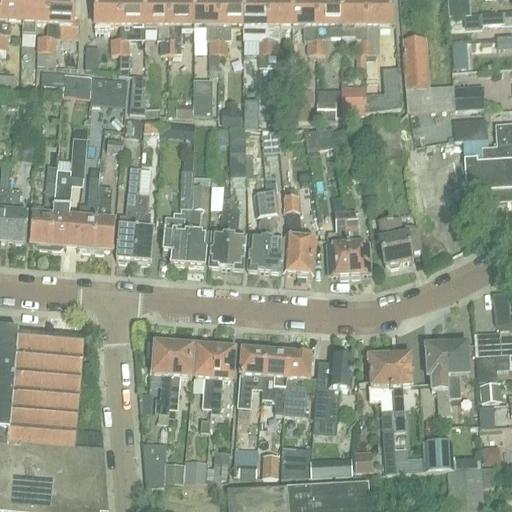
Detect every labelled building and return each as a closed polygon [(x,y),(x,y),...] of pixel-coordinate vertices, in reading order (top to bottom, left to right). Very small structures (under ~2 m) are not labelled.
[(23,25),(24,0),(0,0),(0,53),(5,54),(6,39),(10,39),(11,25),(22,25),(23,25)] [(48,27),(49,0),(24,0),(23,25),(22,38),(35,39),(36,26),(48,27)] [(74,1),(51,0),(49,0),(48,27),(47,41),(46,56),(54,57),(55,42),(59,42),(60,27),(72,28),(74,1)] [(446,0),(448,20),(470,19),(468,0),(446,0)] [(109,29),(119,29),(120,2),(95,2),(95,37),(109,37),(109,29)] [(144,29),(144,2),(120,2),(119,29),(119,43),(119,58),(119,71),(129,71),(129,58),(129,44),(144,44),(144,29)] [(168,58),(168,29),(168,2),(144,2),(144,29),(157,29),(157,44),(159,44),(160,58),(168,58)] [(193,29),(194,2),(168,2),(168,29),(168,58),(183,58),(183,32),(193,32),(193,29)] [(218,59),(218,29),(218,2),(194,2),(193,29),(207,29),(207,43),(209,43),(209,59),(209,75),(218,75),(218,59)] [(218,2),(218,29),(218,59),(227,59),(227,45),(230,44),(230,29),(242,29),(242,2),(218,2)] [(267,2),(242,2),(242,29),(243,29),(243,44),(257,45),(257,59),(259,59),(259,71),(267,71),(267,29),(267,2)] [(279,29),(292,29),(292,2),(267,2),(267,29),(267,71),(275,71),(275,59),(276,59),(276,44),(279,44),(279,29)] [(307,59),(316,59),(316,29),(316,2),(292,2),(292,29),(303,29),(303,46),(307,46),(307,59)] [(325,41),(341,41),(341,3),(316,2),(316,29),(316,59),(326,59),(326,44),(325,44),(325,41)] [(356,58),(365,59),(366,3),(341,3),(341,41),(341,42),(354,42),(356,44),(356,58)] [(391,3),(366,3),(365,59),(380,59),(380,29),(391,29),(391,3)] [(504,16),(482,17),(482,28),(489,28),(503,28),(504,28),(504,16)] [(87,44),(87,29),(67,30),(67,44),(87,44)] [(511,40),(496,41),(497,53),(511,52),(511,40)] [(38,41),(37,55),(46,56),(47,41),(38,41)] [(453,90),(429,91),(426,42),(402,44),(406,117),(454,113),(453,92),(453,90)] [(119,58),(119,43),(110,43),(110,58),(119,58)] [(98,52),(86,52),(85,74),(97,74),(98,52)] [(365,100),(365,104),(365,118),(401,113),(399,81),(401,81),(400,73),(382,74),(384,99),(381,99),(366,100),(365,100)] [(63,91),(64,78),(42,77),(41,88),(63,91)] [(16,79),(0,78),(0,91),(15,92),(16,79)] [(67,91),(90,92),(91,82),(91,81),(68,79),(64,78),(63,91),(67,91)] [(194,108),(194,113),(213,113),(213,85),(194,85),(194,108)] [(453,90),(453,92),(454,113),(485,112),(484,88),(453,90)] [(342,105),(342,94),(316,94),(316,105),(335,105),(340,105),(342,105)] [(365,118),(365,104),(358,104),(358,94),(342,94),(342,105),(340,105),(340,122),(365,118)] [(335,105),(316,105),(316,121),(335,121),(335,105)] [(146,108),(143,107),(130,106),(130,117),(145,118),(146,108)] [(194,108),(176,108),(176,122),(194,121),(194,113),(194,108)] [(241,130),(242,118),(225,117),(224,129),(241,130)] [(259,118),(244,118),(244,132),(258,133),(259,118)] [(454,125),(455,145),(488,143),(486,123),(454,125)] [(127,142),(140,143),(141,125),(129,124),(127,142)] [(144,135),(161,136),(161,125),(145,124),(144,135)] [(403,160),(396,125),(375,130),(383,165),(403,160)] [(480,153),(481,165),(476,165),(476,162),(463,162),(466,209),(511,205),(511,128),(494,130),(495,152),(480,153)] [(358,133),(362,152),(377,149),(373,131),(358,133)] [(245,133),(243,133),(231,132),(230,157),(246,157),(245,133)] [(337,149),(351,147),(350,133),(335,135),(337,149)] [(84,158),(85,144),(72,143),(69,177),(56,176),(50,254),(59,254),(64,251),(76,252),(78,222),(69,221),(71,191),(81,192),(83,168),(84,158)] [(107,155),(122,157),(123,145),(108,144),(107,155)] [(35,151),(17,149),(15,165),(33,167),(35,151)] [(56,176),(56,171),(48,170),(43,219),(32,218),(30,248),(39,249),(39,253),(50,254),(56,176)] [(0,245),(7,246),(9,216),(10,194),(12,173),(1,172),(0,183),(0,245)] [(126,265),(133,266),(136,232),(138,199),(140,172),(132,172),(128,222),(119,221),(116,264),(118,265),(118,266),(126,267),(126,265)] [(172,222),(171,234),(164,234),(162,255),(172,256),(171,267),(170,267),(170,269),(188,270),(193,213),(193,181),(193,176),(181,176),(180,194),(180,212),(181,212),(180,217),(173,217),(173,222),(172,222)] [(193,213),(188,270),(205,271),(207,237),(199,236),(201,217),(209,218),(210,182),(193,181),(193,213)] [(99,191),(98,201),(97,223),(94,257),(103,258),(103,254),(113,255),(115,225),(110,224),(113,192),(99,190),(99,191)] [(20,195),(10,194),(9,216),(7,246),(26,248),(28,218),(18,217),(20,195)] [(268,227),(266,242),(263,276),(281,277),(283,244),(275,243),(276,228),(277,219),(279,219),(276,196),(265,198),(268,227)] [(259,221),(258,242),(250,241),(247,275),(263,276),(266,242),(268,227),(265,198),(253,199),(256,222),(259,221)] [(149,218),(150,200),(138,199),(136,232),(133,266),(138,266),(138,268),(147,269),(147,267),(151,267),(153,234),(149,233),(150,218),(149,218)] [(98,201),(88,200),(86,222),(78,222),(76,252),(79,252),(82,256),(94,257),(97,223),(98,201)] [(302,243),(299,218),(298,201),(282,202),(284,217),(285,217),(288,242),(285,278),(297,279),(297,281),(306,282),(306,279),(311,280),(314,244),(302,243)] [(209,272),(226,273),(230,224),(229,208),(222,208),(219,238),(211,238),(209,272)] [(230,213),(230,208),(229,208),(230,224),(226,273),(243,274),(246,240),(237,240),(238,230),(239,213),(230,213)] [(350,283),(346,216),(336,217),(337,239),(327,239),(329,281),(340,281),(340,283),(350,283)] [(346,216),(350,283),(360,282),(360,279),(370,279),(368,249),(359,250),(357,216),(346,216)] [(411,255),(422,253),(417,229),(405,232),(406,236),(404,236),(401,220),(378,225),(382,241),(379,242),(385,271),(388,270),(391,273),(398,272),(400,267),(413,265),(411,255)] [(496,329),(510,328),(507,298),(493,300),(496,329)] [(0,507),(54,511),(107,511),(102,437),(76,435),(84,342),(18,337),(19,335),(0,333),(0,507)] [(508,359),(511,358),(511,342),(500,343),(499,338),(474,339),(474,349),(474,360),(476,360),(494,359),(508,359)] [(449,402),(446,349),(446,346),(426,347),(426,350),(425,350),(427,381),(431,381),(432,394),(436,394),(438,421),(450,420),(449,402)] [(446,349),(449,402),(459,402),(458,380),(468,379),(466,348),(465,348),(465,346),(455,346),(455,349),(446,349)] [(169,414),(173,349),(148,347),(147,362),(151,362),(150,378),(161,379),(160,404),(156,403),(155,416),(155,418),(168,419),(169,414)] [(181,350),(173,349),(169,414),(177,414),(179,381),(190,382),(192,351),(191,351),(192,348),(181,347),(181,350)] [(202,413),(211,414),(215,353),(208,352),(209,349),(198,349),(198,351),(197,351),(195,382),(204,383),(202,413)] [(220,419),(222,384),(232,385),(234,354),(233,354),(234,351),(223,351),(223,353),(215,353),(211,414),(212,414),(211,418),(220,419)] [(262,393),(265,357),(263,356),(261,355),(256,355),(253,356),(242,355),(238,411),(251,412),(252,392),(262,393)] [(296,359),(288,358),(285,403),(284,420),(305,421),(307,396),(297,395),(298,384),(310,385),(311,364),(309,364),(310,360),(308,357),(305,355),(301,355),(297,357),(296,359)] [(285,403),(288,358),(278,358),(276,356),(271,356),(268,357),(265,357),(262,393),(262,404),(272,405),(275,409),(274,419),(284,420),(285,403)] [(391,391),(395,454),(406,453),(403,391),(412,390),(410,359),(409,359),(409,356),(397,357),(397,360),(389,360),(391,391)] [(396,478),(394,454),(395,454),(391,391),(389,360),(380,361),(380,359),(370,359),(371,362),(369,362),(370,392),(379,391),(380,413),(380,415),(380,416),(385,478),(396,478)] [(494,359),(476,360),(477,387),(495,386),(494,359)] [(313,424),(314,424),(337,426),(339,394),(351,395),(353,364),(331,362),(329,393),(316,391),(313,424)] [(483,390),(484,409),(500,408),(504,407),(503,389),(483,390)] [(152,399),(139,398),(141,417),(150,418),(152,399)] [(492,410),(479,410),(480,432),(493,432),(492,410)] [(210,437),(211,424),(201,424),(200,437),(210,437)] [(446,476),(452,476),(451,445),(422,447),(423,464),(424,477),(446,476)] [(142,449),(146,492),(164,491),(164,488),(165,467),(166,450),(142,449)] [(395,454),(394,454),(396,478),(412,477),(424,477),(423,464),(407,465),(406,453),(395,454)] [(280,462),(265,461),(263,483),(279,483),(280,462)] [(205,488),(206,466),(184,465),(183,487),(205,488)] [(313,481),(326,481),(325,465),(312,465),(313,481)] [(184,468),(165,467),(164,488),(182,490),(184,468)] [(214,467),(212,483),(227,484),(228,468),(214,467)] [(238,483),(256,484),(257,470),(239,469),(238,483)] [(311,469),(282,471),(281,483),(310,482),(311,469)] [(493,490),(492,471),(482,472),(483,491),(493,490)] [(483,511),(480,474),(452,476),(446,476),(449,511),(483,511)] [(368,511),(367,488),(227,497),(228,511),(368,511)]
